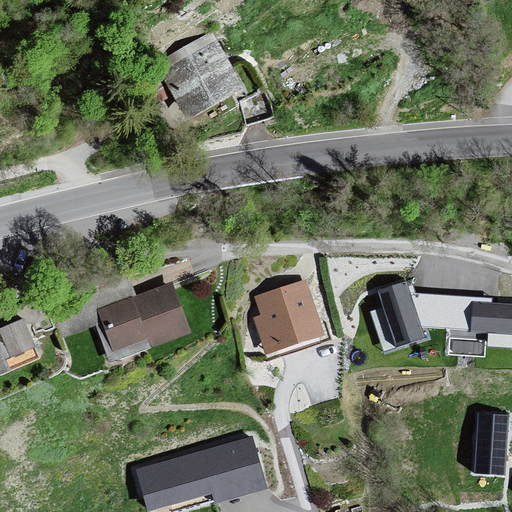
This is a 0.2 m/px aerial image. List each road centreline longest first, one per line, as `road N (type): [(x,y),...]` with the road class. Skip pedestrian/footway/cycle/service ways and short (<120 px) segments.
road 1 (residential): [(511,266),(414,246),(118,254),(90,244),(60,207)]
road 2 (tertiary): [(511,139),(340,152),(96,198)]
